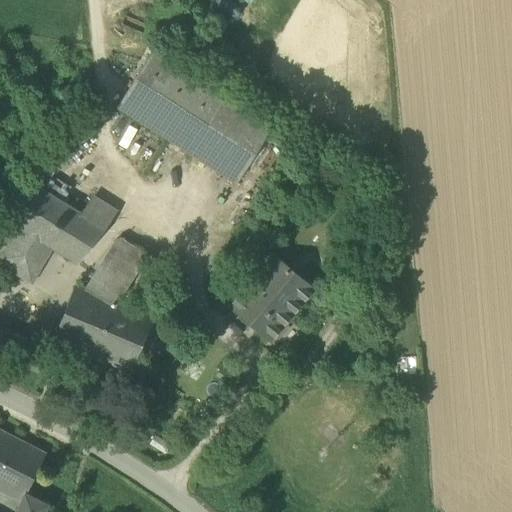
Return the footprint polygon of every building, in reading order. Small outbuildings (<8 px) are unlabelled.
[(235,184),(237,186),(274,127),(193,74),(155,50),(117,108),(235,184)] [(78,264),(105,229),(81,214),(30,182),(0,214),(0,215),(20,228),(54,249),(78,264)] [(95,197),(81,214),(105,229),(120,212),(95,197)] [(0,248),(20,228),(0,215),(0,248)] [(54,249),(20,228),(0,248),(0,264),(32,286),(54,249)] [(236,268),(251,280),(268,261),(268,262),(277,251),(262,238),(236,268)] [(86,288),(117,305),(148,256),(121,239),(115,241),(86,288)] [(230,306),(270,340),(307,295),(293,283),(268,262),(268,261),(251,280),(230,306)] [(293,283),(307,295),(320,279),(306,267),(300,275),(293,283)] [(80,348),(128,369),(150,319),(117,305),(86,288),(78,284),(52,347),(76,357),(80,348)] [(41,350),(0,331),(0,355),(42,374),(49,354),(41,350)] [(0,492),(20,502),(26,494),(45,454),(0,431),(0,492)] [(156,435),(150,445),(165,455),(171,445),(156,435)] [(20,502),(15,511),(45,511),(49,505),(26,494),(20,502)]
